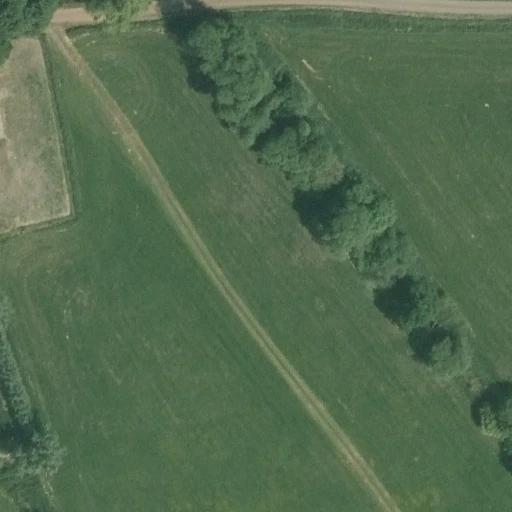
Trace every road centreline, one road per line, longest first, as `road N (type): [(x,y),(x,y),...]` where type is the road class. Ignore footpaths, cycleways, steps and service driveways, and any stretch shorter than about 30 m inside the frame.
road 1 (unclassified): [(242,0),(0,13)]
road 2 (unclassified): [(511,3),(367,0)]
